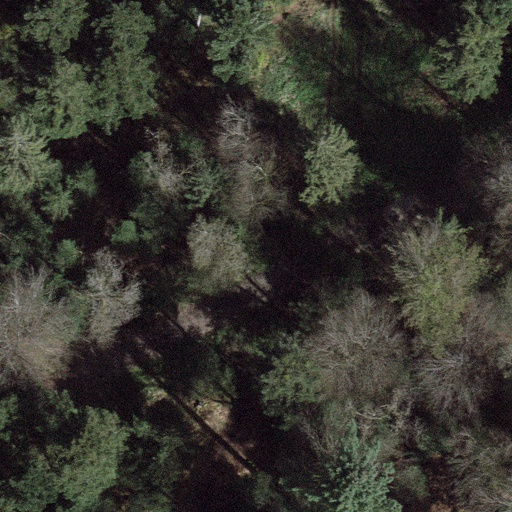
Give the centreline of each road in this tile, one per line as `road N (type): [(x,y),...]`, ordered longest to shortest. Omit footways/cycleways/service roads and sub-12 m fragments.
road 1 (track): [(511,166),(319,209),(198,310),(0,414)]
road 2 (track): [(429,0),(386,192)]
